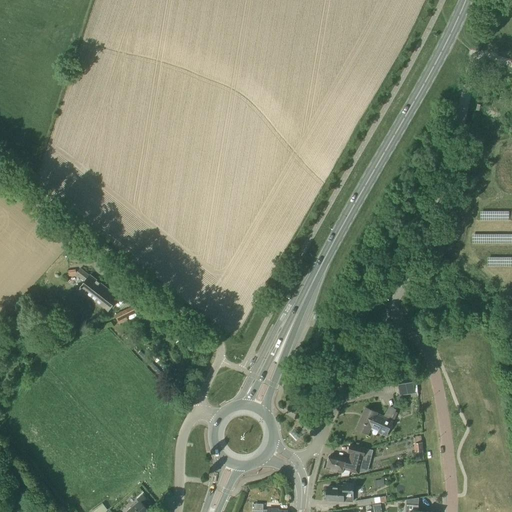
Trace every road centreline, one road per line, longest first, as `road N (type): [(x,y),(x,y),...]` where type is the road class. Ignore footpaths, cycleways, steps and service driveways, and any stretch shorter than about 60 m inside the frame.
road 1 (primary): [(255,407),(309,289),(465,0)]
road 2 (unclassified): [(0,160),(219,341),(192,411)]
road 3 (residential): [(385,315),(420,246),(473,54)]
road 4 (residential): [(385,315),(430,357),(452,511)]
road 5 (residential): [(295,465),(319,441),(385,315)]
